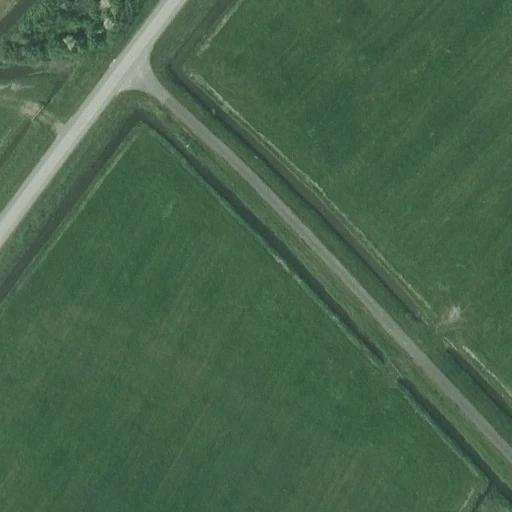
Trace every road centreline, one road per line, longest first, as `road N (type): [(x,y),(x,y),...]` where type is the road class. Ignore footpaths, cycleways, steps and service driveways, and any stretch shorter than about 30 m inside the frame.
road 1 (unclassified): [(511,455),(306,231),(124,62)]
road 2 (unclassified): [(0,230),(124,62)]
